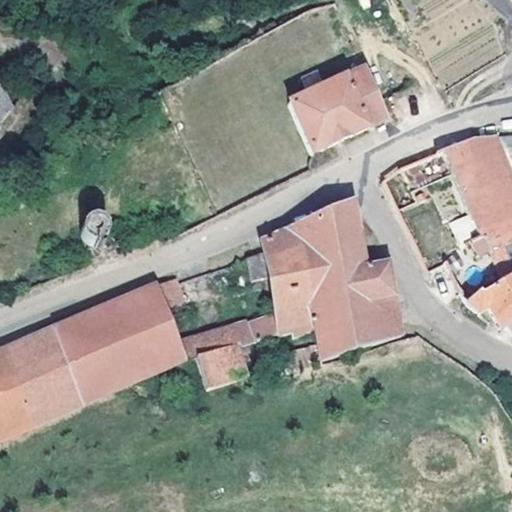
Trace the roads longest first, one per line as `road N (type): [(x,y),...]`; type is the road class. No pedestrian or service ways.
road 1 (residential): [(0,335),(356,175)]
road 2 (residential): [(356,175),(414,293),(446,324),(511,361)]
road 3 (residential): [(356,175),(442,134),(511,115)]
